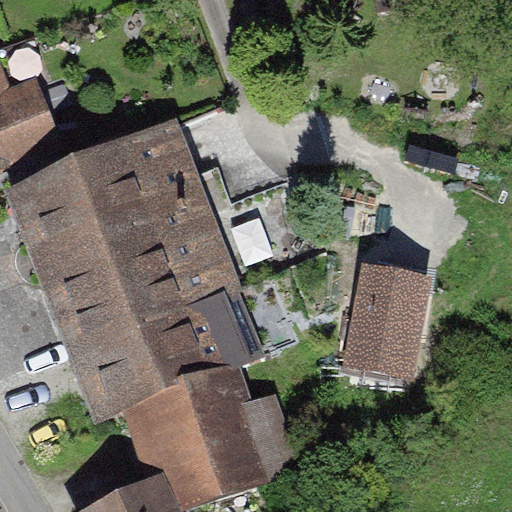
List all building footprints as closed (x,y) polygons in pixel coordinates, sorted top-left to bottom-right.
[(0,179),(68,157),(28,42),(0,50),(0,179)] [(180,131),(10,196),(94,426),(134,411),(239,372),(260,363),(180,131)] [(367,267),(361,369),(423,373),(429,271),(367,267)] [(181,511),(221,511),(279,490),(239,372),(134,411),(149,495),(170,486),(181,511)] [(112,511),(181,511),(170,486),(149,495),(112,511)]
